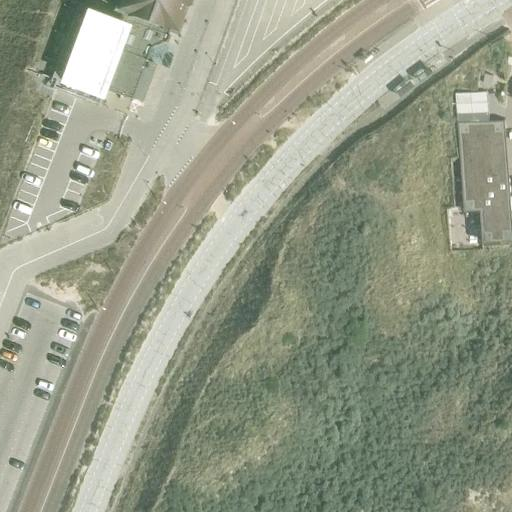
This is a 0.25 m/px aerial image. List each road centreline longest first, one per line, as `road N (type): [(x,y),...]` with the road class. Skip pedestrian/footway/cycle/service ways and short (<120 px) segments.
road 1 (primary): [(201,164),(133,260),(26,511)]
road 2 (primary): [(48,511),(121,327),(219,180)]
road 3 (primary): [(219,180),(296,95),(430,0)]
road 4 (primary): [(378,0),(273,85),(201,164)]
road 5 (unclassified): [(206,0),(172,89),(169,143),(201,164)]
